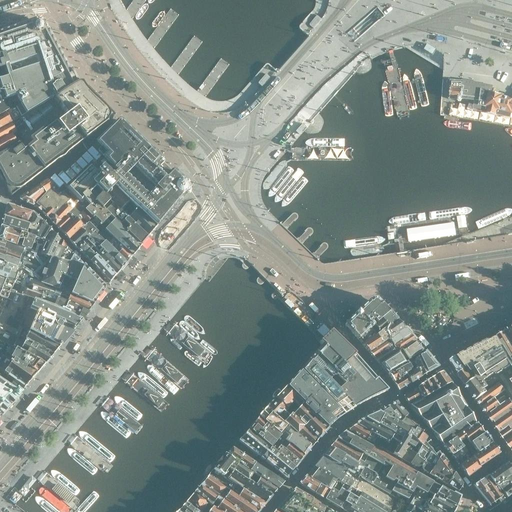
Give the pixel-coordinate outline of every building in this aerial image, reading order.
[(309,24),(309,25),(310,25),(310,26),(311,26),(313,28),(313,29),(317,25),(322,20),(321,19),(318,16),(317,16),(316,16),(315,17),(314,18),(313,20),(310,24),(309,24)] [(66,71),(66,70),(65,70),(63,65),(62,63),(59,59),(60,59),(59,56),(58,57),(56,52),(55,50),(52,46),(53,45),(52,43),(51,43),(49,39),(48,37),(45,32),(46,32),(45,32),(46,31),(45,30),(42,25),(43,25),(42,23),(41,24),(40,23),(39,23),(39,22),(37,22),(36,22),(36,21),(34,22),(29,24),(28,24),(28,25),(27,25),(23,27),(21,27),(21,28),(16,29),(14,29),(14,30),(10,31),(8,32),(3,34),(3,33),(1,34),(0,34),(0,98),(0,99),(13,97),(13,98),(11,99),(12,99),(11,99),(10,100),(9,101),(9,102),(9,103),(9,104),(9,105),(9,106),(10,106),(10,107),(11,107),(12,108),(13,107),(13,109),(19,120),(76,84),(73,79),(71,76),(72,76),(69,71),(68,71),(67,71),(67,70),(66,71)] [(258,83),(258,84),(259,84),(261,86),(262,87),(270,78),(269,77),(267,75),(266,75),(266,74),(265,74),(264,75),(260,79),(258,82),(258,83)] [(449,81),(447,80),(444,99),(461,102),(462,99),(473,101),(471,110),(511,118),(511,115),(511,114),(511,97),(504,94),(493,92),(494,87),(483,84),(484,83),(461,79),(461,81),(449,79),(449,81)] [(49,167),(72,149),(80,143),(81,144),(83,147),(85,150),(87,152),(73,165),(73,164),(72,164),(71,164),(70,165),(70,166),(69,166),(69,167),(70,167),(70,168),(63,174),(61,172),(55,178),(53,175),(49,180),(48,181),(54,187),(47,193),(39,186),(20,198),(20,200),(20,201),(26,203),(33,206),(41,213),(50,221),(53,224),(61,232),(84,210),(90,205),(84,199),(94,188),(104,178),(107,175),(102,170),(105,167),(103,166),(101,167),(93,160),(98,155),(91,148),(91,149),(90,148),(90,149),(89,148),(87,144),(85,141),(83,140),(98,129),(101,126),(102,127),(113,118),(86,89),(84,90),(84,89),(83,90),(80,86),(81,85),(80,84),(79,84),(78,84),(77,84),(76,85),(76,84),(19,120),(17,121),(22,130),(15,134),(20,143),(0,154),(0,180),(10,197),(22,188),(22,187),(49,167)] [(9,111),(5,102),(2,103),(0,99),(0,98),(0,116),(4,114),(9,111)] [(0,129),(17,121),(19,120),(13,109),(9,111),(13,117),(7,120),(4,114),(0,116),(0,129)] [(0,141),(15,134),(22,130),(17,121),(0,129),(0,141)] [(116,132),(123,125),(118,121),(111,128),(116,132)] [(156,188),(147,179),(154,172),(150,168),(158,159),(157,158),(150,151),(149,151),(147,149),(146,150),(144,148),(141,145),(142,144),(123,125),(116,132),(111,128),(107,132),(91,147),(92,148),(91,148),(98,155),(93,160),(101,167),(103,166),(105,167),(102,170),(107,175),(104,178),(94,188),(84,199),(90,205),(95,200),(102,207),(140,246),(141,245),(140,245),(146,238),(148,237),(147,236),(149,234),(155,227),(155,228),(156,227),(174,205),(175,205),(181,198),(182,197),(181,196),(182,196),(183,196),(184,194),(187,194),(188,194),(189,194),(189,193),(190,193),(190,192),(190,191),(190,190),(191,189),(191,188),(191,187),(190,186),(190,185),(190,184),(189,183),(189,182),(188,182),(187,182),(186,182),(185,182),(183,183),(182,183),(182,182),(181,182),(180,182),(180,181),(180,180),(181,180),(179,178),(179,179),(178,179),(177,180),(171,186),(169,184),(164,186),(161,183),(156,188)] [(0,154),(20,143),(15,134),(0,141),(0,154)] [(156,170),(157,169),(163,163),(158,159),(150,168),(154,172),(156,170)] [(172,172),(167,167),(163,163),(157,169),(166,177),(172,172)] [(177,180),(172,175),(174,174),(174,173),(172,172),(172,171),(172,172),(166,177),(166,178),(156,170),(154,172),(147,179),(156,188),(161,183),(164,186),(169,184),(171,186),(177,180)] [(54,187),(48,181),(47,181),(39,186),(47,193),(54,187)] [(140,246),(102,207),(95,200),(90,205),(84,210),(92,218),(88,222),(91,225),(92,224),(101,232),(105,229),(132,256),(140,246)] [(41,221),(31,213),(7,206),(6,206),(3,218),(27,226),(38,229),(41,221)] [(68,240),(88,222),(92,218),(84,210),(61,232),(68,240)] [(38,229),(27,226),(3,218),(1,228),(23,235),(26,229),(30,230),(28,237),(34,239),(38,229)] [(40,241),(45,226),(41,221),(38,229),(34,239),(40,241)] [(126,264),(98,235),(91,228),(93,227),(91,225),(88,222),(68,240),(76,249),(82,243),(88,238),(120,270),(122,269),(119,266),(122,263),(124,266),(126,264)] [(408,229),(409,241),(456,235),(454,223),(408,229)] [(48,243),(52,232),(45,226),(40,241),(48,244),(48,243)] [(28,237),(23,235),(1,228),(0,230),(0,240),(29,251),(33,241),(38,244),(37,247),(45,250),(48,244),(40,241),(34,239),(28,237)] [(132,256),(105,229),(101,232),(98,235),(126,264),(132,256)] [(52,260),(59,241),(52,232),(48,243),(48,244),(45,250),(44,252),(47,253),(45,257),(52,260)] [(120,270),(88,238),(82,243),(89,250),(92,246),(99,253),(95,256),(114,276),(114,277),(119,272),(117,271),(119,270),(120,271),(120,270)] [(29,251),(0,240),(0,248),(24,258),(26,258),(29,251)] [(58,262),(64,246),(59,241),(52,260),(58,262)] [(89,250),(82,243),(76,249),(82,256),(89,250)] [(93,276),(90,273),(73,255),(64,246),(58,262),(52,260),(45,257),(29,251),(26,258),(24,258),(22,264),(19,270),(27,272),(24,278),(28,280),(53,290),(56,291),(60,292),(90,304),(92,306),(96,300),(99,296),(100,295),(99,295),(103,291),(103,290),(103,288),(103,287),(94,278),(92,277),(93,276)] [(24,258),(0,248),(0,255),(22,264),(24,258)] [(95,256),(89,250),(82,256),(89,262),(95,256)] [(22,264),(0,255),(0,262),(19,270),(22,264)] [(114,276),(95,256),(89,262),(94,268),(109,283),(114,276)] [(19,270),(0,262),(0,269),(8,273),(9,270),(19,273),(18,276),(21,278),(21,277),(24,278),(27,272),(19,270)] [(18,276),(8,273),(0,269),(0,278),(11,283),(18,286),(21,278),(18,276)] [(8,291),(11,283),(0,278),(0,297),(11,302),(14,294),(8,291)] [(56,301),(57,298),(60,292),(56,291),(53,299),(50,298),(53,290),(28,280),(25,289),(18,286),(11,283),(8,291),(14,294),(81,320),(87,313),(76,308),(59,302),(56,301)] [(90,304),(60,292),(57,298),(60,300),(59,302),(76,308),(87,313),(87,312),(85,311),(89,306),(90,304)] [(58,347),(81,320),(14,294),(11,302),(6,312),(0,309),(0,328),(15,336),(19,328),(58,347)] [(11,302),(0,297),(0,309),(6,312),(11,302)] [(371,328),(389,313),(388,313),(381,305),(369,302),(358,312),(354,315),(355,315),(344,325),(350,331),(353,335),(353,334),(356,338),(357,340),(361,345),(376,335),(374,332),(371,328)] [(376,335),(396,321),(389,313),(371,328),(374,332),(376,335)] [(403,329),(396,321),(376,335),(382,343),(384,342),(389,349),(387,350),(390,353),(395,350),(398,352),(414,342),(414,341),(403,329)] [(18,338),(15,336),(0,328),(0,341),(44,365),(52,355),(24,341),(21,347),(15,344),(18,338)] [(59,348),(58,347),(19,328),(15,336),(18,338),(24,341),(52,355),(59,348)] [(369,372),(366,368),(364,365),(363,366),(360,362),(361,362),(358,359),(358,360),(355,356),(354,355),(330,331),(322,339),(319,342),(323,345),(308,360),(354,408),(355,407),(354,406),(356,405),(357,406),(358,405),(363,402),(364,402),(364,401),(367,400),(373,396),(373,397),(374,397),(374,396),(377,395),(383,392),(387,391),(386,389),(385,389),(382,386),(383,386),(380,383),(377,380),(376,378),(375,379),(374,378),(371,375),(371,374),(369,372)] [(511,345),(504,333),(497,337),(511,358),(511,345)] [(386,373),(405,361),(398,352),(395,350),(390,353),(387,350),(389,349),(384,342),(382,343),(376,335),(361,345),(368,353),(374,359),(379,365),(386,373)] [(511,358),(497,337),(458,356),(467,369),(469,367),(478,378),(481,381),(485,378),(485,379),(493,375),(500,384),(502,386),(507,393),(511,399),(511,401),(488,417),(500,433),(500,434),(506,442),(511,438),(511,358)] [(200,350),(189,340),(185,345),(197,354),(200,350)] [(44,365),(0,341),(0,353),(36,374),(43,365),(44,365)] [(405,361),(410,358),(422,351),(414,342),(398,352),(405,361)] [(36,374),(0,353),(0,372),(23,389),(36,374)] [(433,364),(430,360),(429,358),(427,356),(427,355),(426,356),(425,354),(425,353),(424,353),(415,358),(426,373),(431,370),(432,370),(432,369),(434,368),(435,368),(436,368),(436,367),(435,366),(434,364),(433,363),(433,364)] [(467,369),(458,356),(457,357),(456,357),(455,358),(454,359),(453,360),(452,360),(450,362),(452,365),(458,374),(467,369)] [(393,383),(414,370),(413,367),(414,359),(411,360),(410,358),(405,361),(386,373),(393,383)] [(426,373),(415,358),(414,359),(413,367),(414,370),(420,377),(426,373)] [(354,408),(308,360),(300,370),(344,414),(348,412),(347,412),(350,410),(351,410),(353,408),(354,408)] [(181,375),(167,363),(163,368),(177,380),(181,375)] [(478,378),(469,367),(467,369),(458,374),(464,383),(465,382),(466,384),(467,386),(478,378)] [(344,414),(300,370),(292,379),(334,421),(335,421),(335,420),(337,419),(338,418),(340,417),(341,416),(343,415),(344,414)] [(409,384),(414,380),(420,377),(414,370),(393,383),(398,390),(399,390),(400,391),(410,385),(409,384)] [(450,383),(444,375),(442,373),(433,378),(440,389),(450,383)] [(470,411),(452,382),(445,374),(444,375),(450,383),(440,389),(435,392),(428,395),(423,398),(409,406),(413,410),(412,411),(413,411),(415,414),(416,415),(420,419),(434,436),(433,436),(434,437),(435,437),(437,439),(436,439),(437,440),(442,446),(454,437),(475,423),(477,422),(474,417),(472,418),(468,412),(470,411)] [(494,391),(495,387),(500,384),(493,375),(485,379),(485,378),(481,381),(478,378),(467,386),(469,388),(468,388),(477,400),(489,392),(490,394),(494,391)] [(440,389),(433,378),(428,381),(435,392),(440,389)] [(334,421),(292,379),(285,387),(326,429),(327,428),(326,428),(334,421),(334,422),(335,421),(334,421)] [(15,391),(2,382),(0,380),(0,415),(2,412),(8,405),(8,406),(10,404),(9,404),(15,397),(16,398),(17,397),(16,396),(16,395),(17,395),(17,394),(16,394),(16,393),(16,392),(15,391)] [(435,392),(428,381),(422,385),(428,395),(435,392)] [(428,395),(422,385),(417,388),(417,389),(423,398),(428,395)] [(482,408),(507,393),(502,386),(494,391),(490,394),(489,392),(477,400),(482,408)] [(318,438),(317,438),(319,435),(320,436),(326,429),(285,387),(275,399),(266,408),(310,447),(311,446),(312,444),(315,441),(317,439),(318,438)] [(160,400),(146,388),(142,393),(156,405),(160,400)] [(423,398),(417,389),(402,397),(409,406),(423,398)] [(488,417),(511,401),(511,399),(507,393),(482,408),(488,417)] [(407,415),(396,402),(378,412),(398,423),(407,415)] [(310,447),(266,408),(258,417),(304,456),(310,447)] [(136,423),(119,409),(116,413),(122,418),(121,420),(131,428),(136,423)] [(404,439),(409,429),(398,423),(378,412),(376,413),(376,414),(374,415),(373,415),(370,416),(369,417),(367,418),(364,419),(401,440),(400,443),(397,447),(402,450),(405,444),(407,441),(404,439)] [(417,427),(407,415),(398,423),(409,429),(413,432),(417,427)] [(304,456),(258,417),(253,424),(247,430),(294,468),(304,456)] [(401,440),(364,419),(356,424),(388,442),(391,438),(400,443),(401,440)] [(490,444),(482,434),(475,423),(454,437),(462,447),(466,453),(470,458),(471,458),(490,444),(490,445),(490,444)] [(388,442),(356,424),(355,425),(356,425),(349,430),(348,430),(366,440),(379,447),(391,454),(396,447),(388,442)] [(417,452),(426,438),(425,437),(417,427),(413,432),(407,441),(405,444),(417,452)] [(294,468),(247,430),(239,440),(240,440),(262,458),(286,477),(293,468),(294,468)] [(338,439),(337,440),(364,455),(368,458),(381,465),(383,462),(391,467),(385,478),(396,484),(390,496),(396,500),(396,498),(398,499),(397,500),(408,507),(410,504),(413,498),(415,495),(419,490),(426,494),(424,498),(430,501),(434,496),(440,487),(439,487),(414,472),(345,432),(339,437),(339,438),(338,439)] [(454,437),(442,446),(449,454),(449,455),(450,455),(462,447),(454,437)] [(418,469),(433,446),(426,438),(417,452),(409,464),(418,469)] [(330,447),(329,448),(377,475),(371,485),(390,496),(396,484),(385,478),(391,467),(383,462),(381,465),(368,458),(364,464),(360,461),(364,455),(337,440),(336,439),(336,440),(330,447)] [(409,464),(417,452),(405,444),(402,450),(397,457),(409,464)] [(478,467),(498,454),(495,450),(493,448),(490,444),(490,445),(490,444),(471,458),(478,468),(478,467)] [(428,474),(440,455),(433,446),(418,469),(428,474)] [(397,457),(402,450),(397,447),(396,447),(391,454),(397,457)] [(454,461),(466,453),(462,447),(450,455),(454,461)] [(254,464),(247,459),(232,448),(226,455),(249,471),(254,464)] [(329,448),(322,456),(356,476),(371,485),(377,475),(329,448)] [(459,466),(470,458),(466,453),(454,461),(459,466)] [(254,474),(249,471),(226,455),(213,469),(264,504),(265,503),(268,499),(268,498),(270,496),(253,484),(254,483),(250,479),(254,474)] [(453,473),(446,463),(440,455),(428,474),(436,479),(446,485),(453,473)] [(318,461),(313,467),(349,488),(356,476),(322,456),(321,457),(318,462),(318,461)] [(478,468),(471,458),(470,458),(459,466),(466,477),(478,468)] [(282,482),(254,464),(249,471),(254,474),(258,477),(276,489),(282,482)] [(494,487),(511,473),(511,472),(505,464),(487,477),(494,487)] [(306,477),(305,477),(319,485),(329,492),(331,488),(337,492),(338,489),(346,494),(356,500),(359,495),(349,488),(313,467),(313,468),(312,470),(311,469),(311,470),(308,475),(307,474),(307,475),(308,475),(306,477),(306,476),(306,477)] [(264,504),(213,469),(207,478),(258,511),(258,510),(261,507),(262,506),(263,504),(264,504)] [(460,484),(459,482),(453,473),(446,485),(457,491),(460,484)] [(501,502),(511,492),(511,473),(494,487),(501,497),(498,499),(500,503),(501,502)] [(276,489),(258,477),(254,483),(253,484),(270,496),(271,495),(272,494),(273,492),(276,489)] [(305,477),(299,485),(314,494),(319,485),(305,477)] [(501,497),(494,487),(487,477),(475,486),(488,505),(498,499),(501,497)] [(31,478),(24,485),(27,488),(28,489),(35,481),(34,480),(31,478)] [(256,511),(258,511),(207,478),(201,485),(241,511),(256,511)] [(346,494),(338,508),(344,511),(387,511),(389,511),(390,509),(390,508),(390,507),(391,507),(391,506),(391,505),(391,504),(390,504),(390,503),(390,502),(390,501),(389,501),(389,500),(388,499),(388,498),(387,498),(386,498),(360,481),(354,491),(359,495),(356,500),(346,494)] [(57,485),(53,490),(68,502),(72,497),(57,485)] [(241,511),(201,485),(184,503),(197,511),(241,511)] [(319,485),(314,494),(315,495),(315,494),(316,495),(324,500),(329,492),(319,485)] [(23,487),(18,492),(22,495),(23,496),(28,491),(27,490),(26,489),(23,487)] [(440,487),(434,496),(454,508),(455,507),(457,499),(458,498),(457,497),(453,495),(440,487)] [(329,492),(324,500),(327,501),(334,506),(338,508),(346,494),(338,489),(337,492),(331,488),(329,492)] [(322,511),(325,508),(294,489),(292,492),(290,495),(290,494),(289,495),(288,497),(287,497),(287,498),(286,499),(285,499),(281,503),(282,504),(280,505),(279,507),(278,507),(277,509),(277,508),(276,510),(280,511),(322,511)] [(419,490),(415,495),(420,498),(423,500),(443,511),(451,511),(453,511),(454,508),(434,496),(430,501),(424,498),(426,494),(419,490)] [(413,498),(410,504),(416,508),(421,510),(423,511),(443,511),(423,500),(421,505),(417,502),(420,498),(415,495),(413,498)] [(197,511),(184,503),(176,511),(197,511)]
